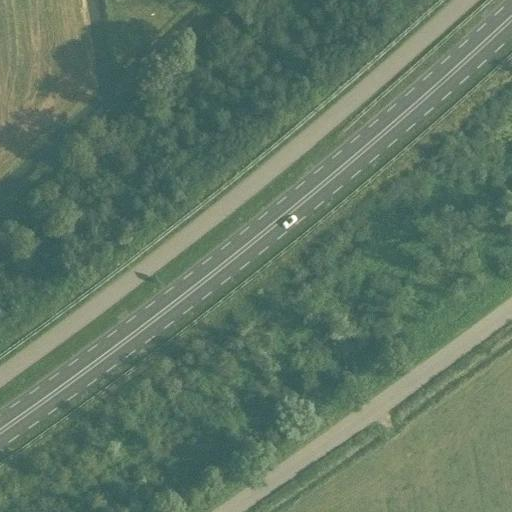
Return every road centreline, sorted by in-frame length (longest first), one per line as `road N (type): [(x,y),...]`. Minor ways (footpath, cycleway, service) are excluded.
road 1 (primary): [(0,430),(187,299),(363,157),(511,13)]
road 2 (unclassified): [(0,364),(342,110),(462,0)]
road 3 (unclassified): [(253,511),(511,312)]
